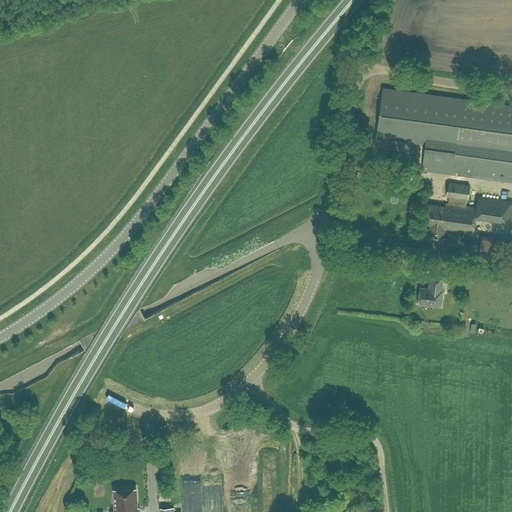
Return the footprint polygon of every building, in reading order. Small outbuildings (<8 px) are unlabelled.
[(511,182),(511,105),(462,99),(383,88),(376,136),(426,143),(422,170),(511,182)] [(449,182),(447,196),(467,199),(469,184),(449,182)] [(511,209),(511,201),(478,196),(476,207),(446,203),(445,206),(428,203),(425,224),(429,225),(427,237),(443,240),(444,230),(473,234),(476,217),(510,221),(511,209)] [(443,276),(431,274),(429,282),(434,283),(433,289),(420,287),(418,303),(441,306),(443,290),(439,290),(440,284),(442,284),(443,276)] [(107,502),(108,474),(87,474),(87,497),(95,497),(95,501),(107,502)] [(186,479),(187,489),(192,489),(193,502),(204,501),(203,478),(186,479)] [(135,488),(114,489),(115,510),(110,511),(139,511),(139,507),(136,507),(135,488)]
